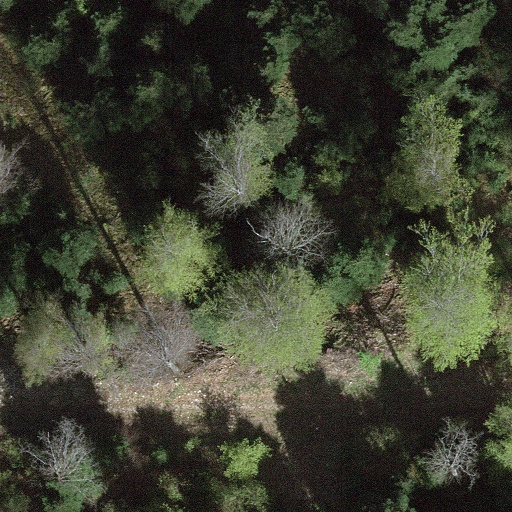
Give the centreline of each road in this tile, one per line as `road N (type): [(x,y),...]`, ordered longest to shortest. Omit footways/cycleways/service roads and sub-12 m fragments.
road 1 (track): [(0,416),(283,413)]
road 2 (track): [(283,413),(511,312)]
road 3 (track): [(283,413),(511,404)]
